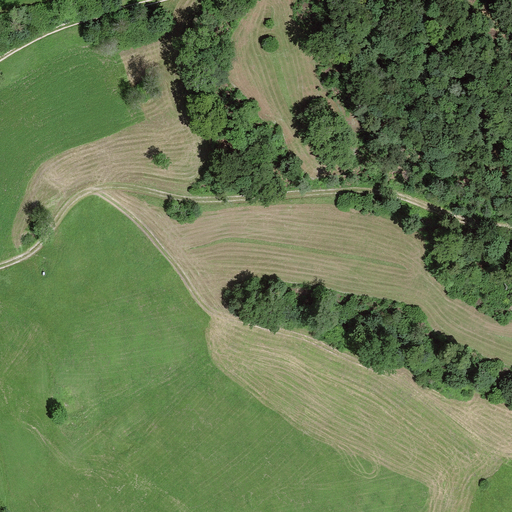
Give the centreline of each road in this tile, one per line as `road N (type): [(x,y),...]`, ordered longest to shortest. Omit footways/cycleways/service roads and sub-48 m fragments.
road 1 (track): [(511,228),(473,224),(374,191),(192,200),(109,187),(76,195),(37,244),(0,266)]
road 2 (track): [(154,0),(63,24),(0,57)]
